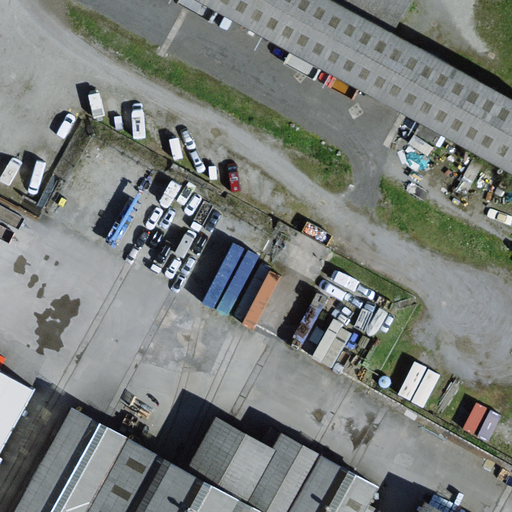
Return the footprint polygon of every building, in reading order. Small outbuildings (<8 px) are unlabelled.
[(511,101),(325,0),(202,0),(511,168),(511,101)] [(232,253),(255,261),(259,250),(236,241),(232,253)] [(266,261),(236,309),(256,321),(286,273),(266,261)] [(0,448),(31,391),(0,374),(0,448)] [(191,468),(72,404),(13,511),(369,511),(384,486),(285,433),(276,450),(228,424),(217,418),(191,468)] [(450,511),(431,502),(425,511),(450,511)]
